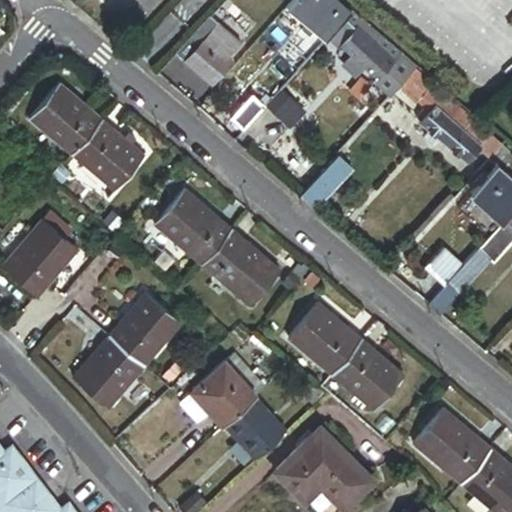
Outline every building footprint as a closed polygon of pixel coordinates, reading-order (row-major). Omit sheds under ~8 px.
[(327,36),(348,12),(335,0),(291,0),(290,2),(327,36)] [(399,84),(413,68),(397,54),(397,55),(348,12),(327,36),(324,39),(336,50),(340,45),(350,54),(364,67),(374,76),(370,79),(388,95),(389,94),(399,84)] [(216,23),(204,38),(217,50),(230,35),(216,23)] [(204,38),(196,31),(176,54),(184,60),(204,38)] [(217,50),(204,38),(184,60),(211,84),(231,61),(217,50)] [(350,54),(341,65),(355,77),(364,67),(350,54)] [(487,157),(500,143),(413,68),(399,84),(417,100),(424,107),(416,116),(420,120),(419,121),(428,129),(440,139),(464,161),(476,147),(487,157)] [(63,149),(94,113),(53,78),(22,115),(63,149)] [(399,84),(389,94),(407,111),(417,100),(399,84)] [(283,89),(266,107),(280,119),(296,101),(283,89)] [(232,118),(244,129),(269,101),(261,94),(256,99),(252,95),(232,118)] [(9,97),(0,107),(10,115),(18,104),(9,97)] [(116,131),(94,113),(63,149),(106,185),(137,149),(123,137),(116,131)] [(119,128),(116,131),(123,137),(126,133),(119,128)] [(440,139),(428,129),(423,135),(434,145),(440,139)] [(507,149),(500,143),(487,157),(494,164),(469,193),(500,220),(502,218),(511,206),(511,157),(505,152),(507,149)] [(336,154),(299,195),(314,208),(351,167),(336,154)] [(0,206),(8,213),(19,198),(0,182),(0,206)] [(194,261),(224,224),(176,184),(146,220),(194,261)] [(144,189),(135,202),(142,208),(152,195),(144,189)] [(511,206),(502,218),(511,227),(511,206)] [(0,266),(34,294),(73,244),(37,215),(0,260),(0,266)] [(478,245),(474,250),(487,260),(492,264),(511,240),(511,227),(502,218),(500,220),(478,245)] [(272,264),(224,224),(194,261),(241,300),(272,264)] [(469,237),(452,257),(461,265),(474,250),(478,245),(469,237)] [(424,268),(444,285),(461,265),(452,257),(441,248),(424,268)] [(444,285),(427,304),(439,314),(487,260),(474,250),(461,265),(444,285)] [(102,334),(138,363),(174,320),(139,290),(102,334)] [(323,370),(354,334),(311,298),(280,334),(323,370)] [(103,406),(138,363),(102,334),(67,377),(103,406)] [(395,369),(354,334),(323,370),(365,405),(395,369)] [(44,339),(34,350),(45,360),(55,349),(44,339)] [(231,354),(223,362),(254,395),(262,387),(231,354)] [(168,359),(159,370),(166,376),(175,365),(168,359)] [(222,425),(254,395),(223,362),(191,392),(222,425)] [(221,426),(253,460),(284,431),(261,407),(281,389),(272,379),(262,387),(254,395),(222,425),(221,426)] [(310,383),(299,393),(309,404),(319,394),(310,383)] [(456,483),(487,447),(436,404),(405,440),(456,483)] [(318,427),(271,469),(299,500),(315,486),(337,510),(368,483),(318,427)] [(1,451),(0,448),(0,511),(72,511),(65,502),(58,508),(9,444),(1,451)] [(506,511),(511,505),(511,467),(487,447),(456,483),(491,511),(506,511)] [(206,482),(196,491),(206,502),(216,492),(206,482)] [(194,494),(178,509),(180,511),(193,511),(203,504),(194,494)]
